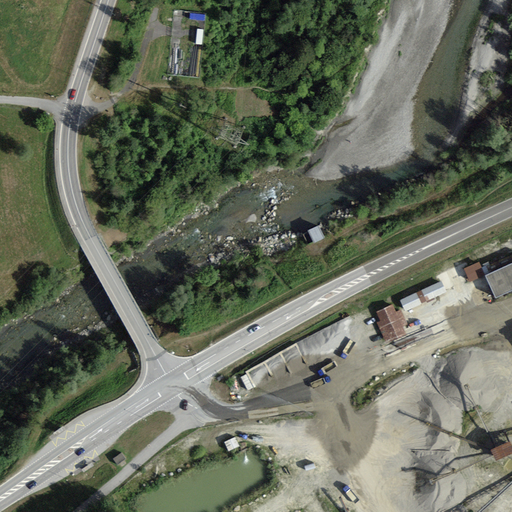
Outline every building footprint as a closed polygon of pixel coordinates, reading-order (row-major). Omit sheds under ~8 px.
[(316,242),(327,236),(321,223),(309,228),(316,242)] [(511,260),(486,271),(496,294),(511,287),(511,260)] [(466,267),(471,280),(487,274),(482,261),(466,267)] [(444,281),(402,297),(407,308),(449,293),(444,281)] [(378,309),(381,320),(379,321),(385,342),(408,336),(399,303),(378,309)] [(511,436),(493,444),(498,456),(511,449),(511,436)]
